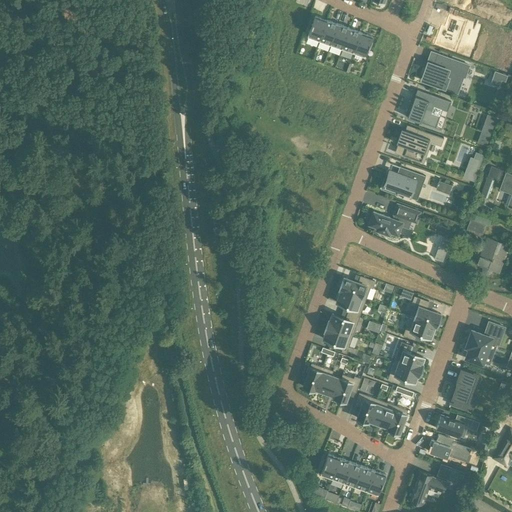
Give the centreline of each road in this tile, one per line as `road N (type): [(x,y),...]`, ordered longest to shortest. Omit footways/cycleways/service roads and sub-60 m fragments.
road 1 (secondary): [(258,511),(209,360),(174,0)]
road 2 (residential): [(343,230),(287,389),(405,464)]
road 3 (residential): [(414,34),(343,230)]
road 4 (residential): [(467,294),(405,464)]
road 5 (residential): [(467,294),(343,230)]
